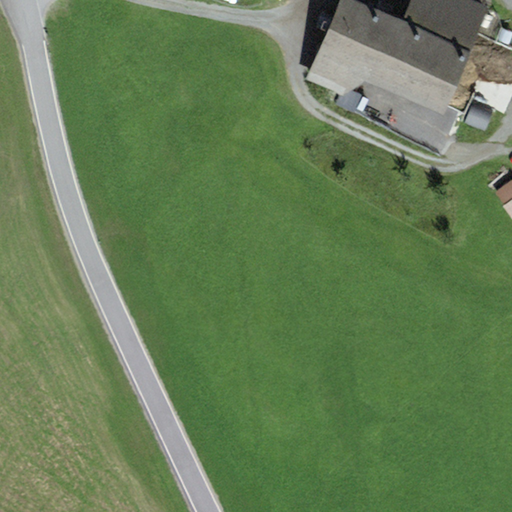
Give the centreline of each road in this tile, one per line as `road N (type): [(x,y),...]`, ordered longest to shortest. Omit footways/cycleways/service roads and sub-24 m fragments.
road 1 (unclassified): [(219,511),(71,244),(21,0)]
road 2 (track): [(511,93),(486,152),(433,159),(308,110)]
road 3 (track): [(172,0),(260,20),(304,0)]
